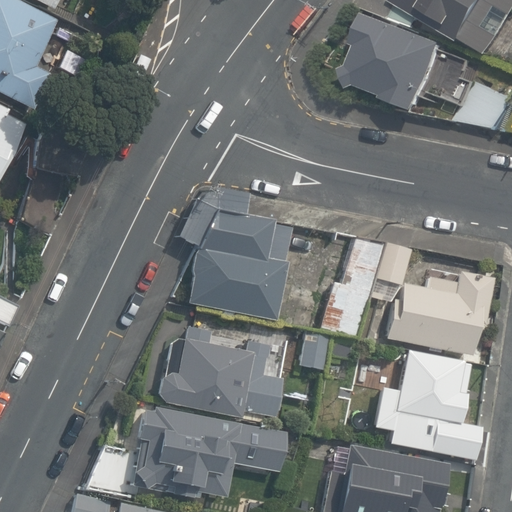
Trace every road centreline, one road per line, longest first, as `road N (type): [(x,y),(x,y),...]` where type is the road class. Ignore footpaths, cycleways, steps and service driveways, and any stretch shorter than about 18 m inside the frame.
road 1 (tertiary): [(0,508),(199,101)]
road 2 (residential): [(199,101),(241,131),(306,158),(511,195)]
road 3 (tertiary): [(199,101),(272,0)]
